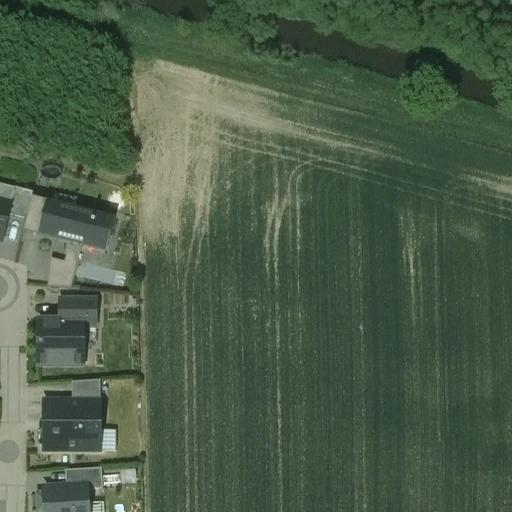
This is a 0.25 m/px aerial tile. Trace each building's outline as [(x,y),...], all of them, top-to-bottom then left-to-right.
[(15,191),(0,186),(0,243),(1,244),(15,191)] [(117,231),(47,214),(38,253),(108,269),(117,231)] [(83,323),(39,323),(39,367),(83,367),(83,323)] [(100,404),(44,404),(44,453),(100,453),(100,404)] [(87,511),(86,488),(44,490),(45,511),(87,511)]
